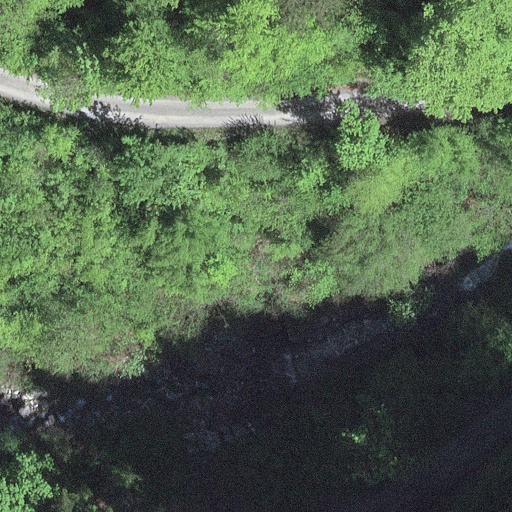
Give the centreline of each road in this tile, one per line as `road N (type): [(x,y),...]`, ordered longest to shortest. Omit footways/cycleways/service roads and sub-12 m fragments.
road 1 (track): [(511,88),(238,114),(91,108),(0,79)]
road 2 (track): [(350,511),(511,416)]
